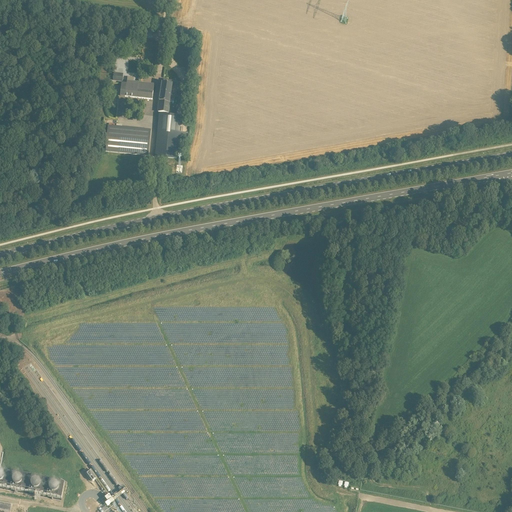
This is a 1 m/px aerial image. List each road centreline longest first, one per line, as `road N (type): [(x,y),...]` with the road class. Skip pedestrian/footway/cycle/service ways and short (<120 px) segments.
road 1 (primary): [(511,154),(160,217),(0,255)]
road 2 (primary): [(0,272),(161,234),(511,173)]
road 3 (track): [(372,435),(366,473),(374,483),(430,493),(429,510)]
